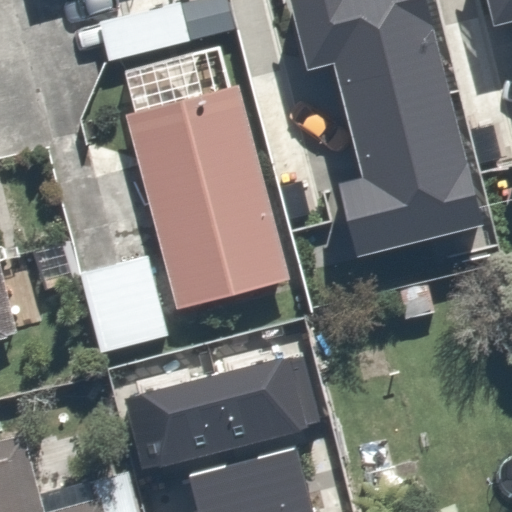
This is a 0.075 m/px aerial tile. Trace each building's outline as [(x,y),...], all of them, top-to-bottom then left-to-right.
[(130,0),(100,8),(114,59),(197,36),(187,0),(130,0)] [(482,214),(426,0),(292,0),(306,59),(332,53),(360,165),(336,172),(356,245),(482,214)] [(511,0),(486,0),(490,14),(511,8),(511,0)] [(237,42),(124,68),(179,308),(292,282),(237,42)] [(0,245),(0,333),(19,329),(0,245)] [(152,250),(81,268),(102,353),(173,335),(152,250)] [(386,363),(328,379),(347,447),(405,431),(386,363)] [(354,511),(325,387),(206,415),(228,511),(354,511)] [(0,511),(104,511),(100,497),(48,510),(28,435),(0,441),(0,511)] [(201,436),(144,450),(158,506),(215,491),(201,436)]
